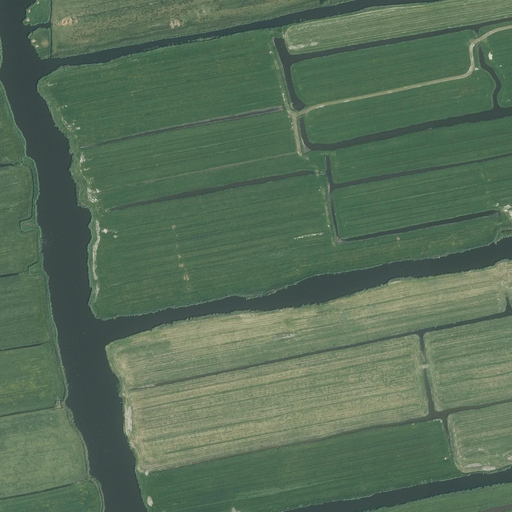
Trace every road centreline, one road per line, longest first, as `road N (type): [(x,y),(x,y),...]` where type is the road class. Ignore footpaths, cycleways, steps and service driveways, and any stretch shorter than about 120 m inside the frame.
road 1 (track): [(0,409),(46,399),(55,386),(40,280),(23,274),(31,245),(13,229),(28,183),(0,103)]
road 2 (track): [(51,395),(77,443),(97,511)]
